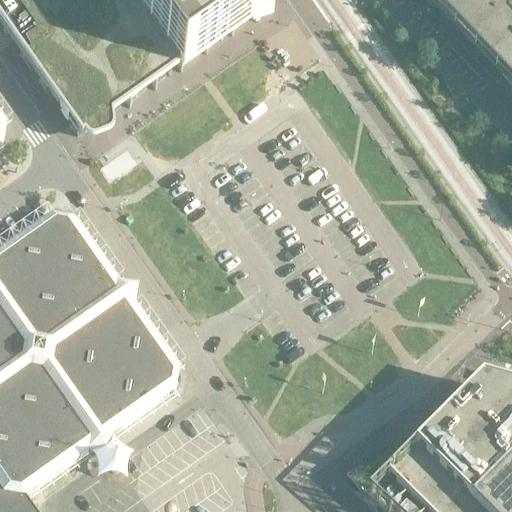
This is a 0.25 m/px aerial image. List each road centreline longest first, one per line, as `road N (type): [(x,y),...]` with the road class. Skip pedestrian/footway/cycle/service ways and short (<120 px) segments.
road 1 (residential): [(60,164),(285,482)]
road 2 (residential): [(285,482),(421,385),(508,302)]
